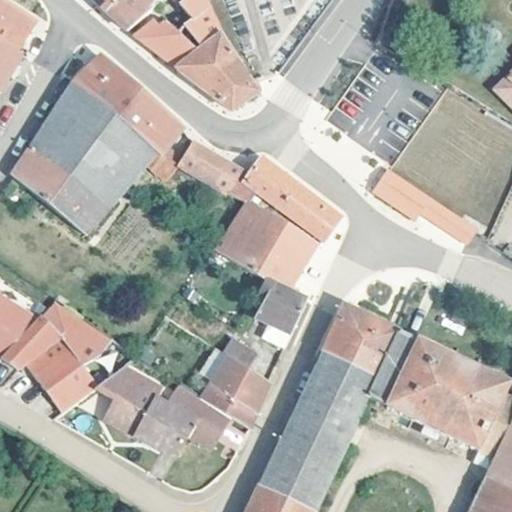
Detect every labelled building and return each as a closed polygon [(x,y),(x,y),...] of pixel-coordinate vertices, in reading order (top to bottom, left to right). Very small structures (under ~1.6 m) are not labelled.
[(92,0),(106,13),(118,0),(92,0)] [(127,32),(152,12),(141,0),(118,0),(106,13),(116,22),(127,32)] [(141,0),(152,12),(167,0),(141,0)] [(201,49),(222,35),(206,0),(188,0),(180,7),(192,21),(184,29),(201,49)] [(0,44),(14,54),(15,53),(33,23),(0,2),(0,44)] [(176,70),(197,52),(178,32),(177,33),(166,22),(160,28),(154,21),(134,37),(145,46),(176,70)] [(259,91),(251,79),(222,35),(201,49),(197,52),(176,70),(229,111),(259,91)] [(20,57),(15,53),(14,54),(0,44),(0,89),(5,82),(20,57)] [(88,71),(74,86),(154,154),(158,158),(159,157),(181,130),(164,114),(157,107),(136,89),(115,70),(101,58),(88,71)] [(511,78),(498,93),(511,107),(511,78)] [(144,164),(154,154),(74,86),(37,142),(13,178),(83,235),(144,164)] [(175,167),(226,196),(240,173),(191,145),(175,167)] [(164,181),(175,167),(159,157),(158,158),(154,154),(144,164),(164,181)] [(249,178),(240,173),(226,196),(243,204),(245,205),(247,204),(255,193),(322,243),(331,230),(338,220),(261,160),(253,169),(249,178)] [(415,219),(420,212),(427,201),(386,173),(373,191),(415,219)] [(436,224),(445,213),(427,201),(420,212),(436,224)] [(285,294),(286,293),(300,269),(314,245),(247,204),(245,205),(243,204),(214,252),(263,281),(269,286),(270,284),(285,294)] [(474,233),(445,213),(436,224),(466,245),(474,233)] [(264,298),(269,286),(263,281),(256,293),(264,298)] [(296,297),(286,293),(285,294),(270,284),(269,286),(264,298),(252,322),(276,335),(274,342),(285,347),(305,301),(296,297)] [(0,358),(36,320),(0,298),(0,358)] [(0,359),(18,369),(26,364),(63,413),(98,386),(117,397),(105,420),(149,444),(151,440),(175,453),(186,434),(208,446),(226,416),(199,399),(179,385),(168,406),(155,398),(159,390),(121,369),(99,385),(87,366),(115,342),(56,302),(45,315),(42,312),(36,320),(0,358),(0,359)] [(470,511),(511,511),(511,399),(504,395),(509,386),(419,343),(418,345),(399,336),(400,334),(343,307),(246,511),(315,511),(370,400),(387,408),(387,409),(478,452),(495,460),(489,473),(470,511)] [(227,356),(246,369),(256,354),(231,338),(221,353),(227,356)] [(226,416),(248,429),(268,383),(246,369),(227,356),(199,399),(226,416)] [(173,458),(175,453),(151,440),(149,444),(173,458)] [(471,465),(489,473),(495,460),(478,452),(471,465)]
